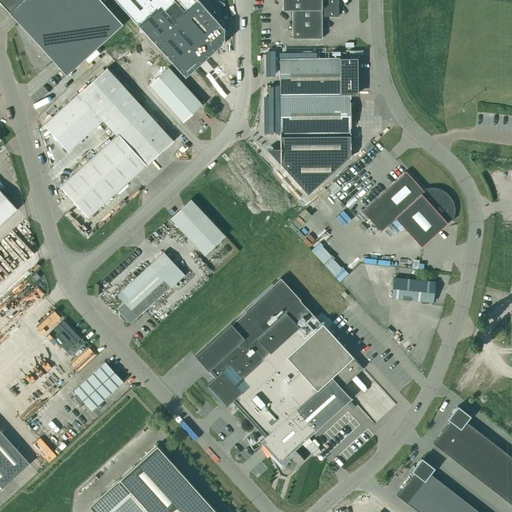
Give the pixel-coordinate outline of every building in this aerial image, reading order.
[(0,0),(0,2),(16,20),(38,0),(0,0)] [(122,24),(99,0),(38,0),(16,20),(18,23),(14,27),(35,76),(52,60),(66,75),(122,24)] [(282,0),(282,10),(292,10),(292,39),(322,39),(321,17),(338,17),(338,0),(282,0)] [(275,44),(266,44),(266,69),(276,68),(275,44)] [(349,94),(349,58),(279,58),(279,95),(280,150),(273,150),(270,153),(307,194),(350,156),(350,152),(349,94)] [(202,105),(168,67),(148,85),(182,122),(202,105)] [(106,68),(43,125),(68,152),(102,120),(116,135),(59,186),(88,218),(173,141),(106,68)] [(422,190),(405,171),(362,211),(381,231),(395,218),(421,247),(451,219),(452,221),(453,220),(452,219),(452,217),(453,216),(453,214),(453,212),(453,211),(453,209),(453,208),(453,206),(452,205),(452,203),(451,202),(451,200),(450,199),(449,198),(448,197),(447,196),(446,194),(445,193),(443,193),(442,192),(441,191),(439,190),(438,190),(436,190),(434,189),(433,189),(431,189),(430,189),(428,189),(427,189),(425,190),(424,189),(422,190)] [(0,224),(17,209),(0,190),(0,224)] [(190,199),(170,218),(204,255),(224,236),(190,199)] [(130,324),(184,274),(163,252),(117,295),(124,302),(117,309),(118,311),(119,316),(124,321),(129,322),(130,324)] [(413,266),(434,268),(435,256),(420,254),(420,258),(414,257),(413,266)] [(402,255),(401,264),(411,265),(412,255),(402,255)] [(35,281),(40,278),(36,273),(32,277),(35,281)] [(279,278),(194,356),(265,433),(258,440),(256,441),(251,435),(246,438),(253,450),(263,445),(267,449),(268,448),(272,452),(270,454),(280,474),(279,475),(286,477),(286,476),(305,459),(305,458),(304,460),(294,450),(351,398),(341,387),(362,368),(363,368),(322,323),(321,324),(279,278)] [(432,303),(434,282),(423,281),(394,278),(391,298),(421,301),(421,302),(432,303)] [(73,326),(41,294),(35,299),(63,327),(58,332),(77,351),(71,358),(79,366),(96,349),(84,337),(79,341),(69,330),(73,326)] [(123,382),(104,362),(74,390),(77,394),(72,398),(87,414),(91,410),(92,410),(123,382)] [(450,421),(433,443),(511,505),(511,457),(465,421),(469,416),(457,406),(448,419),(450,421)] [(0,489),(29,463),(0,430),(0,489)] [(216,511),(156,445),(88,507),(92,511),(216,511)] [(397,496),(417,511),(478,511),(430,474),(434,469),(422,459),(415,467),(418,469),(397,496)]
